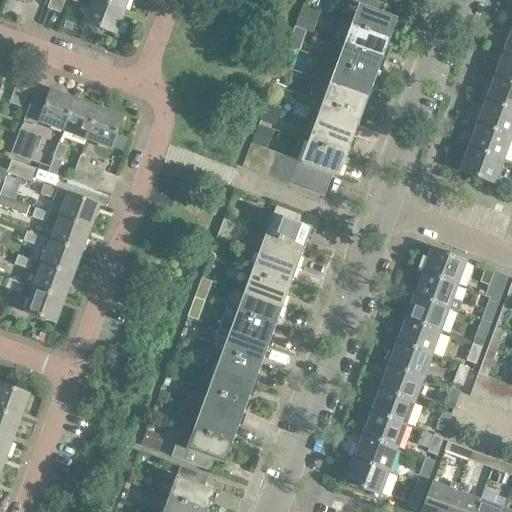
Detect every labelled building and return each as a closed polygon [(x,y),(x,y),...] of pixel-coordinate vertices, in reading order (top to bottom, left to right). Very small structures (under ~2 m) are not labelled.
[(50,0),(47,8),(59,13),(64,0),(70,0),(78,3),(78,0),(50,0)] [(123,10),(95,0),(92,0),(84,23),(114,34),(123,10)] [(95,0),(123,10),(126,0),(95,0)] [(372,0),(347,0),(340,21),(389,40),(397,20),(383,15),(387,5),(372,0)] [(301,8),(295,25),(311,32),(318,14),(301,8)] [(382,59),(389,40),(340,21),(332,41),(382,59)] [(65,23),(63,29),(70,32),(73,25),(65,23)] [(511,32),(508,41),(505,40),(500,54),(503,56),(511,59),(511,32)] [(375,79),(382,59),(332,41),(325,61),(336,65),(375,79)] [(284,53),(280,65),(295,71),(299,59),(284,53)] [(511,59),(503,56),(500,64),(496,63),(491,78),(494,79),(511,85),(511,59)] [(368,98),(375,79),(336,65),(329,84),(368,98)] [(8,103),(20,107),(28,84),(16,79),(8,103)] [(511,85),(494,79),(491,87),(488,86),(482,101),(486,102),(511,111),(511,85)] [(322,104),(360,119),(368,98),(329,84),(322,104)] [(34,94),(25,116),(63,131),(75,100),(50,92),(47,99),(34,94)] [(87,140),(98,110),(75,101),(64,131),(87,140)] [(511,111),(486,102),(483,111),(479,109),(474,124),(477,125),(511,137),(511,134),(511,111)] [(353,138),(360,119),(322,104),(315,124),(353,138)] [(264,108),(260,120),(276,126),(280,114),(264,108)] [(122,118),(98,110),(87,140),(111,148),(122,118)] [(346,157),(353,138),(315,124),(308,143),(346,157)] [(258,125),(251,144),(263,148),(266,150),(273,131),(258,125)] [(477,125),(474,134),(471,133),(465,147),(468,149),(502,161),(511,137),(477,125)] [(20,131),(14,146),(35,153),(40,139),(20,131)] [(346,157),(308,143),(301,162),(309,166),(320,170),(331,174),(339,177),(346,157)] [(254,172),(263,148),(251,144),(242,167),(254,172)] [(63,162),(68,149),(59,145),(54,159),(63,162)] [(266,176),(275,153),(266,150),(263,148),(254,172),(266,176)] [(468,149),(465,157),(462,156),(457,171),(460,172),(493,185),(502,161),(468,149)] [(286,157),(275,153),(266,176),(278,180),(286,157)] [(71,181),(95,190),(103,170),(87,164),(88,159),(80,156),(71,181)] [(297,161),(286,157),(278,180),(289,184),(297,161)] [(11,161),(6,174),(30,183),(34,170),(11,161)] [(309,166),(301,162),(297,161),(289,184),(300,189),(309,166)] [(320,170),(309,166),(300,189),(312,193),(320,170)] [(312,193),(323,197),(331,174),(320,170),(312,193)] [(40,195),(53,200),(56,192),(43,187),(40,195)] [(68,194),(60,218),(90,229),(98,205),(68,194)] [(0,196),(0,206),(26,216),(29,207),(0,196)] [(228,207),(223,219),(231,222),(236,220),(238,216),(235,209),(228,207)] [(298,224),(301,216),(276,207),(265,235),(304,249),(311,229),(298,224)] [(31,219),(44,224),(47,216),(35,211),(31,219)] [(60,218),(51,242),(81,253),(90,229),(60,218)] [(23,243),(36,247),(39,239),(26,234),(23,243)] [(258,254),(297,268),(304,249),(265,235),(258,254)] [(51,242),(42,265),(72,276),(81,253),(51,242)] [(425,258),(419,273),(422,274),(423,273),(456,285),(465,262),(431,250),(428,259),(425,258)] [(289,288),(297,268),(258,254),(251,274),(289,288)] [(14,266),(27,270),(30,262),(17,257),(14,266)] [(42,265),(33,289),(64,300),(72,276),(42,265)] [(485,296),(490,298),(498,301),(507,277),(494,272),(485,296)] [(416,281),(411,296),(414,297),(414,296),(448,309),(457,312),(461,303),(451,299),(456,285),(423,273),(422,274),(419,282),(416,281)] [(244,293),(282,307),(289,288),(251,274),(244,293)] [(201,278),(195,295),(203,298),(209,281),(201,278)] [(9,280),(6,289),(19,293),(22,285),(9,280)] [(33,289),(25,313),(55,324),(64,300),(33,289)] [(236,313),(275,327),(282,307),(244,293),(236,313)] [(407,304),(402,319),(405,320),(439,332),(448,309),(414,296),(414,297),(411,305),(407,304)] [(492,318),(498,301),(490,298),(483,315),(492,318)] [(191,307),(188,317),(195,319),(196,320),(199,310),(191,307)] [(501,309),(495,326),(504,330),(510,312),(501,309)] [(229,332),(268,346),(275,327),(236,313),(229,332)] [(188,317),(184,328),(190,330),(195,327),(198,320),(196,320),(195,319),(188,317)] [(399,327),(393,342),(397,343),(397,342),(431,355),(439,332),(405,320),(402,329),(399,327)] [(475,338),(483,341),(489,324),(481,321),(475,338)] [(222,352),(261,366),(268,346),(229,332),(222,352)] [(493,332),(486,350),(495,353),(501,336),(493,332)] [(179,337),(176,347),(181,349),(187,346),(189,341),(179,337)] [(390,351),(385,366),(388,367),(389,366),(422,378),(431,355),(397,342),(397,343),(394,352),(390,351)] [(466,362),(474,365),(481,348),(472,344),(466,362)] [(215,372),(253,386),(261,366),(222,352),(215,372)] [(484,356),(477,374),(486,377),(493,359),(484,356)] [(382,374),(376,389),(380,390),(380,389),(413,402),(422,378),(389,366),(388,367),(385,375),(382,374)] [(453,383),(461,386),(468,369),(459,366),(453,383)] [(208,391),(246,405),(253,386),(215,372),(208,391)] [(477,374),(469,396),(480,400),(489,378),(486,377),(477,374)] [(166,377),(163,385),(170,387),(172,380),(166,377)] [(491,404),(500,382),(489,378),(480,400),(491,404)] [(503,408),(511,386),(500,382),(491,404),(503,408)] [(0,411),(20,419),(28,395),(0,384),(0,411)] [(511,386),(503,408),(511,411),(511,386)] [(373,397),(368,412),(371,413),(405,425),(413,402),(380,389),(380,390),(376,399),(373,397)] [(445,406),(453,409),(459,392),(451,389),(445,406)] [(239,425),(246,405),(208,391),(200,411),(239,425)] [(0,411),(0,438),(11,442),(20,419),(0,411)] [(232,445),(239,425),(200,411),(193,430),(232,445)] [(442,412),(436,429),(444,432),(450,415),(442,412)] [(365,421),(359,435),(362,437),(363,436),(396,449),(405,425),(371,413),(368,422),(365,421)] [(213,460),(224,464),(232,445),(193,430),(186,449),(175,445),(171,457),(209,471),(213,460)] [(146,431),(141,445),(157,452),(163,437),(146,431)] [(356,444),(351,459),(354,460),(354,459),(388,472),(396,449),(363,436),(362,437),(359,445),(356,444)] [(427,452),(436,455),(442,439),(433,436),(427,452)] [(0,438),(0,465),(2,466),(11,442),(0,438)] [(447,442),(444,451),(461,457),(464,449),(447,442)] [(470,451),(467,460),(485,466),(488,457),(470,451)] [(345,484),(379,496),(388,472),(354,459),(354,460),(351,468),(347,467),(342,482),(345,483),(345,484)] [(425,459),(419,476),(427,479),(433,463),(425,459)] [(494,459),(490,468),(508,475),(511,466),(494,459)] [(168,498),(207,511),(214,491),(203,487),(207,477),(180,467),(168,498)] [(416,482),(410,499),(419,502),(425,485),(416,482)] [(448,489),(432,483),(421,511),(447,511),(455,492),(458,485),(450,483),(448,489)] [(447,511),(474,511),(479,500),(455,492),(447,511)] [(163,511),(206,511),(207,511),(168,498),(163,511)] [(474,511),(500,511),(502,509),(479,500),(474,511)]
